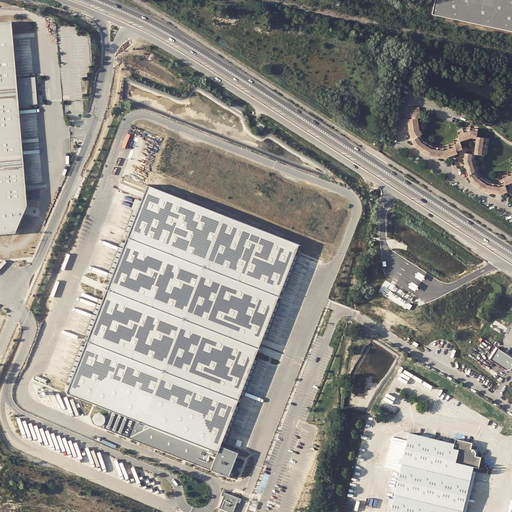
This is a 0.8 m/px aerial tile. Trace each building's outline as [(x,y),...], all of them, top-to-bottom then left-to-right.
[(511,0),(434,0),(432,14),(511,31),(511,0)] [(0,235),(1,235),(3,235),(8,235),(12,234),(14,234),(23,214),(27,205),(12,33),(11,22),(0,22),(0,235)] [(408,133),(412,140),(419,136),(421,134),(418,129),(416,118),(419,118),(419,111),(418,107),(411,108),(411,112),(409,112),(410,119),(407,119),(408,133)] [(478,155),(483,155),(485,138),(476,137),(477,129),(469,128),(456,132),(459,139),(459,141),(470,138),(476,138),(473,154),(478,155)] [(412,140),(411,141),(415,147),(428,156),(443,158),(456,154),(455,151),(462,149),(459,141),(459,139),(452,141),(453,144),(442,148),(432,147),(422,141),(419,136),(412,140)] [(499,194),(506,192),(504,185),(503,183),(499,184),(487,182),(478,176),(475,171),(476,170),(473,160),(473,154),(464,153),(463,160),(468,176),(467,176),(471,183),(483,192),(499,194)] [(511,169),(511,171),(501,175),(503,182),(503,183),(504,185),(511,181),(511,169)] [(297,241),(148,182),(67,391),(217,451),(297,241)] [(418,272),(415,277),(421,282),(425,276),(418,272)] [(412,282),(408,287),(415,292),(419,286),(412,282)] [(511,356),(504,352),(496,347),(488,359),(505,370),(511,369),(511,368),(511,356)] [(101,426),(103,425),(104,424),(105,422),(106,420),(105,418),(104,416),(103,415),(101,414),(99,414),(97,414),(95,415),(94,417),(93,419),(93,421),(94,423),(95,424),(97,426),(99,426),(101,426)] [(462,511),(474,466),(479,468),(481,457),(475,456),(476,452),(474,449),(471,448),(472,442),(455,438),(454,443),(409,432),(390,511),(462,511)] [(239,451),(222,444),(212,469),(229,476),(239,451)] [(243,499),(223,491),(222,495),(225,496),(220,508),(228,511),(233,511),(237,502),(241,504),(243,499)]
